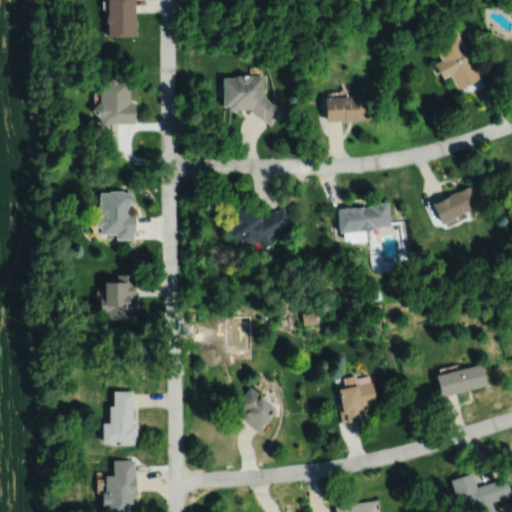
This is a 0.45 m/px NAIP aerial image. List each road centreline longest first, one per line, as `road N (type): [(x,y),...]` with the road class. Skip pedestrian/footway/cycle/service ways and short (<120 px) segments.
road 1 (residential): [(167,0),(175,511)]
road 2 (residential): [(168,165),(379,161),(511,123)]
road 3 (residential): [(175,479),(328,467),(511,417)]
